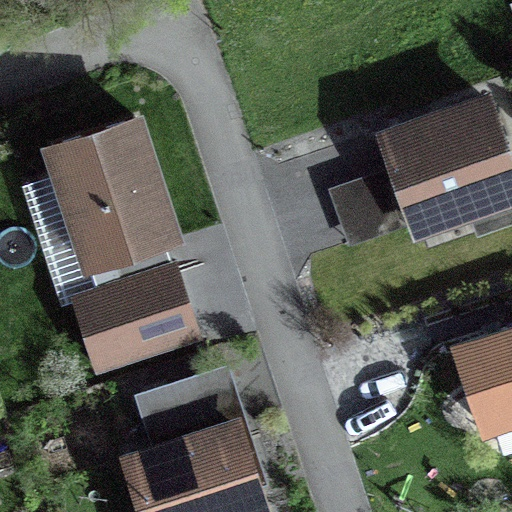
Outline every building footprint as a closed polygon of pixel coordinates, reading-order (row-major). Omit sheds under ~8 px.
[(511,198),(511,143),(491,81),(375,120),(390,163),(329,184),(349,243),(410,222),(413,232),(511,198)] [(144,102),(40,135),(51,170),(19,180),(40,245),(72,235),(82,267),(114,257),(166,241),(186,234),(144,102)] [(166,241),(114,257),(119,273),(171,257),(166,241)] [(119,273),(72,288),(97,369),(203,335),(177,255),(171,257),(119,273)] [(511,311),(449,333),(481,429),(494,425),(503,450),(511,447),(511,311)] [(125,511),(274,511),(277,511),(229,359),(134,389),(149,434),(118,444),(139,508),(125,511)] [(61,439),(67,460),(85,455),(79,434),(61,439)]
